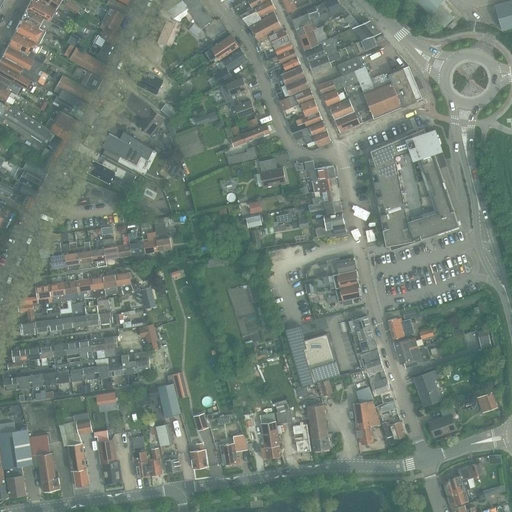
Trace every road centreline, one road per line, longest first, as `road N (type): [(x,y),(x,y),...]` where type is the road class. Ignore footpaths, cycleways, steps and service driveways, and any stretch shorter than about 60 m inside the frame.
road 1 (residential): [(0,290),(145,0)]
road 2 (residential): [(424,460),(376,319),(339,150)]
road 3 (tertiary): [(179,488),(424,460)]
road 4 (residential): [(339,150),(296,152),(249,48),(215,0)]
road 5 (tertiary): [(19,511),(179,488)]
road 6 (residential): [(337,141),(276,0)]
